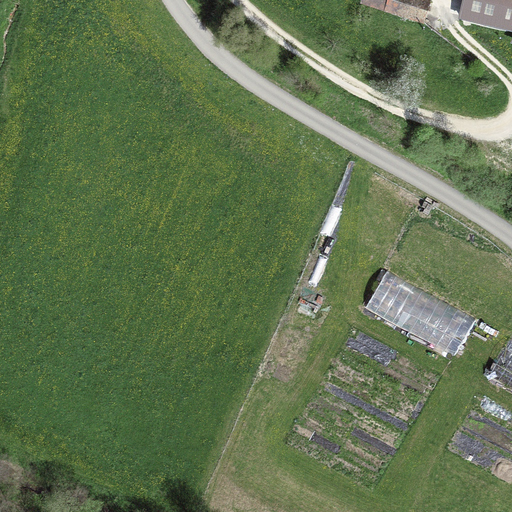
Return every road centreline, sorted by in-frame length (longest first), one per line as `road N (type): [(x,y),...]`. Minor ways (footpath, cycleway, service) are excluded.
road 1 (residential): [(511,242),(209,49),(172,0)]
road 2 (track): [(511,127),(480,132),(403,114),(310,61),(242,0)]
